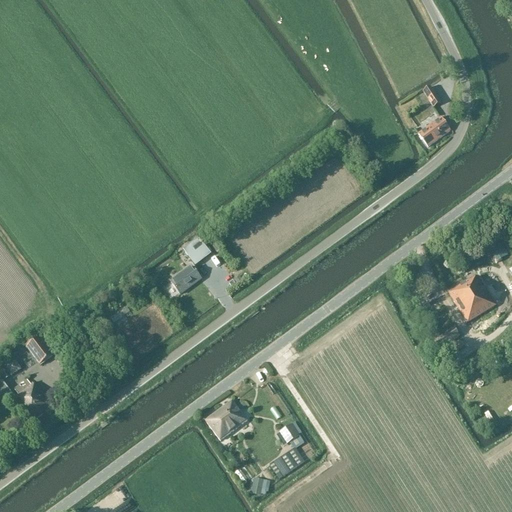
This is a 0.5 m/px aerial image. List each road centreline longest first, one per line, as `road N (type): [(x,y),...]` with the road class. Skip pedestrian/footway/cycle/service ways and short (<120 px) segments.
road 1 (unclassified): [(0,485),(453,145),(464,120),(464,81),(426,0)]
road 2 (tertiary): [(57,511),(511,173)]
